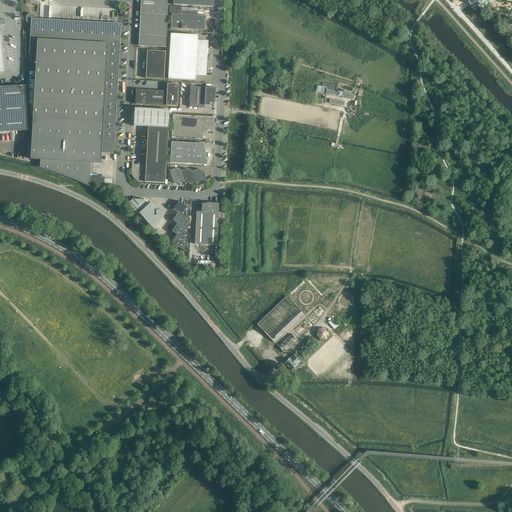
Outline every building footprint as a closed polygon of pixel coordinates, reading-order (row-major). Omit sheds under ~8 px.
[(173,5),(197,6),(198,5),(197,0),(141,0),(138,46),(166,48),(168,0),(171,0),(173,0),(173,5)] [(182,7),(171,7),(170,14),(170,18),(171,18),(171,29),(205,30),(206,16),(198,15),(198,11),(182,10),(182,7)] [(31,61),(36,62),(30,159),(40,160),(40,167),(37,167),(40,168),(65,176),(71,178),(76,180),(80,182),(86,185),(92,188),(93,187),(89,186),(89,184),(90,180),(90,177),(90,175),(90,170),(91,164),(91,163),(101,163),(101,153),(114,154),(121,24),(118,23),(116,23),(112,23),(106,23),(102,22),(96,22),(91,22),(86,22),(81,21),(76,21),(71,21),(66,20),(61,20),(56,20),(51,20),(46,19),(36,19),(36,18),(36,17),(36,16),(35,15),(34,14),(33,14),(32,14),(32,13),(31,13),(30,13),(30,14),(29,14),(28,14),(27,15),(27,16),(26,16),(26,17),(26,18),(26,19),(26,20),(26,21),(27,22),(28,23),(29,24),(30,24),(31,24),(29,54),(31,54),(31,61)] [(170,50),(168,79),(196,80),(196,75),(206,76),(207,55),(208,55),(209,48),(208,48),(208,41),(198,40),(198,35),(171,34),(170,50)] [(152,79),(164,79),(166,51),(147,50),(145,78),(152,79)] [(136,90),(135,104),(178,106),(179,84),(168,84),(167,84),(167,91),(136,89),(136,90)] [(25,85),(0,86),(0,132),(28,130),(25,85)] [(325,87),(317,85),(316,92),(323,94),(325,87)] [(190,86),(190,97),(215,98),(216,88),(206,87),(190,86)] [(338,92),(327,90),(326,95),(352,100),(353,95),(343,93),(343,92),(338,91),(338,92)] [(190,97),(189,107),(214,108),(215,98),(190,97)] [(148,127),(147,146),(167,147),(168,128),(169,110),(135,108),(134,126),(148,127)] [(172,138),(203,140),(203,134),(213,135),(213,128),(212,127),(212,125),(214,124),(214,117),(173,115),(172,138)] [(171,142),(170,163),(207,165),(207,159),(206,159),(206,154),(205,154),(205,149),(203,149),(203,144),(204,144),(203,144),(171,142)] [(139,182),(140,182),(165,183),(166,170),(166,163),(167,147),(147,146),(146,165),(132,164),(132,165),(131,173),(131,174),(132,174),(132,175),(132,176),(133,177),(133,178),(134,179),(135,180),(136,180),(137,181),(138,181),(139,182)] [(184,182),(181,171),(177,168),(170,170),(174,183),(174,184),(175,184),(175,183),(176,183),(178,182),(178,184),(184,182)] [(195,182),(192,171),(188,169),(181,171),(184,182),(185,184),(186,184),(187,184),(187,183),(189,183),(189,184),(195,182)] [(200,183),(200,185),(207,183),(205,177),(203,172),(199,169),(192,171),(195,182),(196,184),(197,185),(197,184),(198,184),(200,183)] [(90,180),(89,184),(104,185),(105,178),(90,177),(90,180)] [(128,203),(138,214),(149,204),(144,199),(144,200),(135,199),(134,198),(128,203)] [(173,210),(178,213),(188,219),(189,208),(179,201),(173,210)] [(138,214),(140,213),(153,228),(164,218),(162,216),(162,210),(156,210),(150,203),(149,204),(138,214)] [(201,212),(197,212),(195,244),(217,245),(219,203),(209,203),(208,204),(202,203),(201,212)] [(173,221),(177,224),(188,230),(188,219),(178,213),(173,221)] [(172,231),(177,234),(187,241),(188,230),(177,224),(172,231)] [(187,241),(177,234),(171,242),(186,252),(187,241)] [(292,295),(307,281),(322,297),(324,295),(307,277),(290,293),(292,295)] [(257,324),(274,343),(304,314),(287,296),(258,324),(257,324)] [(291,334),(278,347),(284,353),(320,319),(322,317),(325,311),(320,306),(291,334)] [(328,322),(334,329),(339,325),(333,319),(328,322)] [(328,333),(324,328),(318,329),(316,335),(320,340),(327,339),(328,333)] [(318,345),(311,337),(289,358),(289,359),(284,363),(291,370),(296,366),(318,345)]
